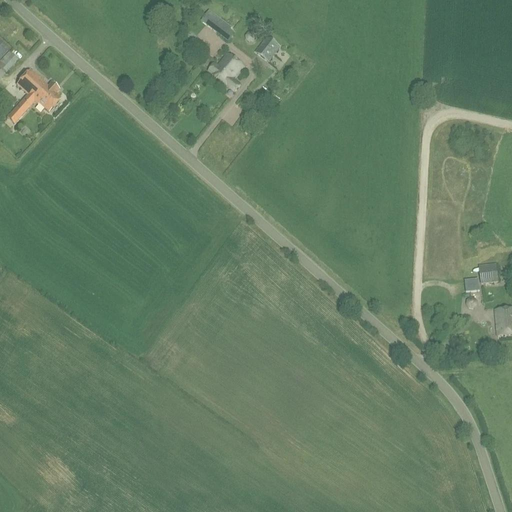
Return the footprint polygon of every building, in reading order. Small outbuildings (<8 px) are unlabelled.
[(210,11),(202,22),(228,42),(235,34),(230,30),(232,27),(210,11)] [(201,52),(207,45),(190,32),(184,40),(201,52)] [(250,42),(256,45),(259,38),(253,36),(250,42)] [(267,39),(256,53),(268,63),(280,49),(267,39)] [(0,43),(0,60),(8,51),(0,43)] [(0,68),(6,74),(19,61),(9,52),(0,61),(0,68)] [(245,68),(228,55),(218,67),(215,65),(209,73),(212,75),(228,89),(229,88),(235,94),(241,86),(234,81),(245,68)] [(48,87),(30,71),(17,86),(28,95),(7,119),(14,125),(35,102),(39,105),(39,104),(49,113),(61,99),(56,95),(60,90),(52,83),(48,87)] [(481,286),(499,284),(497,265),(479,267),(481,286)] [(498,337),(511,336),(511,309),(496,311),(498,337)]
